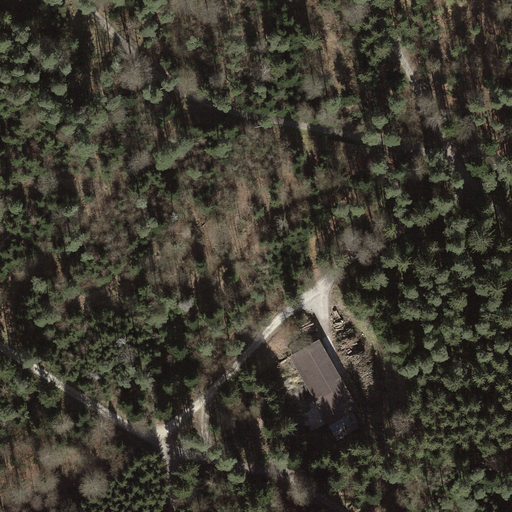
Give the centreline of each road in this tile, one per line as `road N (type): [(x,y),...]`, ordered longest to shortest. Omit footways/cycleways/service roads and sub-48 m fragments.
road 1 (track): [(78,0),(160,79),(198,100),(450,157)]
road 2 (track): [(151,439),(209,396),(294,303),(467,190)]
road 3 (track): [(457,197),(466,353),(492,432)]
road 4 (track): [(371,0),(467,190)]
road 5 (track): [(151,439),(266,473),(342,511)]
road 6 (track): [(0,346),(151,439)]
road 7 (track): [(316,288),(330,345),(362,402)]
